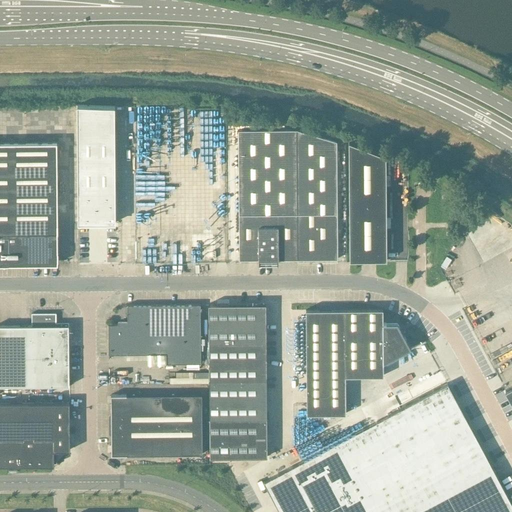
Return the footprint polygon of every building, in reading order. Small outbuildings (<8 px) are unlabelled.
[(114,106),(76,105),(77,223),(115,222),(114,106)] [(204,108),(158,107),(159,264),(205,263),(204,108)] [(338,259),(337,141),(297,129),(238,129),(239,259),(258,259),(258,263),(279,263),(279,259),(338,259)] [(57,223),(57,142),(0,142),(0,260),(17,260),(17,264),(28,264),(28,260),(58,260),(57,223)] [(387,260),(386,156),(349,142),(350,260),(387,260)] [(267,456),(266,380),(266,303),(209,304),(210,457),(267,456)] [(201,362),(201,304),(127,304),(128,324),(108,324),(108,354),(166,353),(166,363),(201,362)] [(383,362),(410,347),(397,322),(383,323),(383,309),(306,309),(307,414),(346,413),(345,376),(383,375),(383,362)] [(0,385),(69,384),(68,324),(56,325),(56,312),(31,313),(32,325),(0,325),(0,385)] [(511,511),(511,503),(447,383),(359,430),(357,426),(352,428),(355,432),(264,481),(280,511),(511,511)] [(202,454),(202,424),(202,393),(111,394),(111,414),(109,417),(109,432),(111,435),(112,435),(112,454),(202,454)] [(69,449),(69,402),(0,402),(0,464),(54,464),(54,450),(69,449)]
